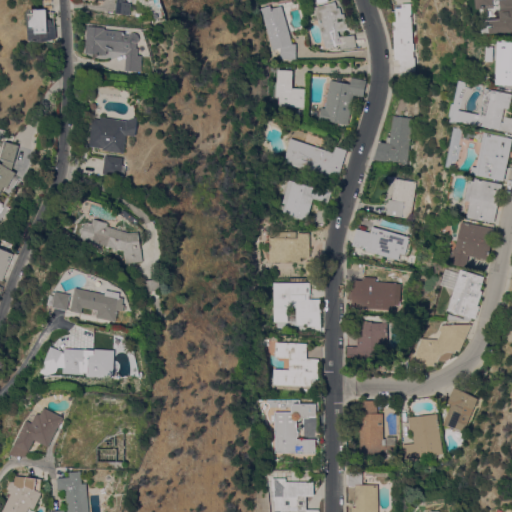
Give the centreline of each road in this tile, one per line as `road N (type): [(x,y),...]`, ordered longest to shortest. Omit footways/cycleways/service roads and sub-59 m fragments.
road 1 (residential): [(334,511),(339,233),(378,80),(359,0)]
road 2 (residential): [(0,331),(67,169),(72,0)]
road 3 (residential): [(333,384),(444,382),(480,350),(511,210)]
